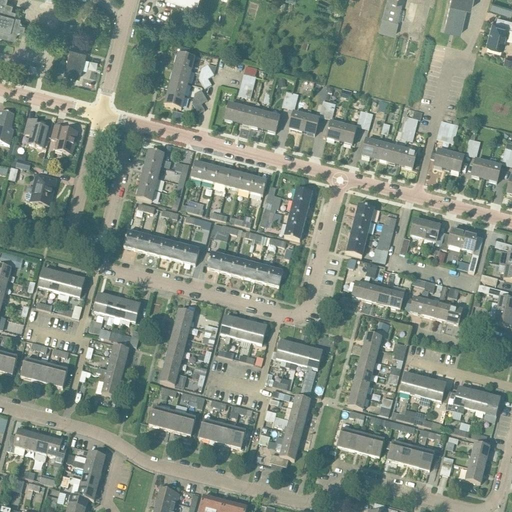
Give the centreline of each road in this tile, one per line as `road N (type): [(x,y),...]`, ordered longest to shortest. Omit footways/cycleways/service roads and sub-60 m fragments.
road 1 (residential): [(492,217),(474,285),(392,263),(409,196)]
road 2 (residential): [(488,0),(466,55),(452,56),(416,198)]
road 3 (residential): [(328,489),(297,501),(158,466),(121,446)]
road 4 (residential): [(296,317),(97,266),(99,256)]
road 5 (residential): [(339,179),(136,124)]
road 6 (residential): [(485,510),(352,478),(328,489)]
road 7 (residential): [(296,317),(309,300),(339,179)]
road 8 (residential): [(99,256),(136,124)]
road 9 (residential): [(121,446),(0,406)]
